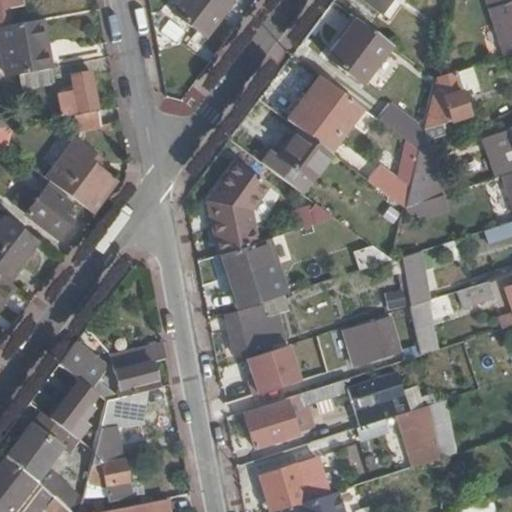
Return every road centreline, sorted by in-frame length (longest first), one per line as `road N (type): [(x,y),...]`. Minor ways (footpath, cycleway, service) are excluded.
road 1 (residential): [(218,511),(155,184)]
road 2 (residential): [(155,184),(0,392)]
road 3 (residential): [(295,0),(155,184)]
road 4 (residential): [(155,184),(122,0)]
